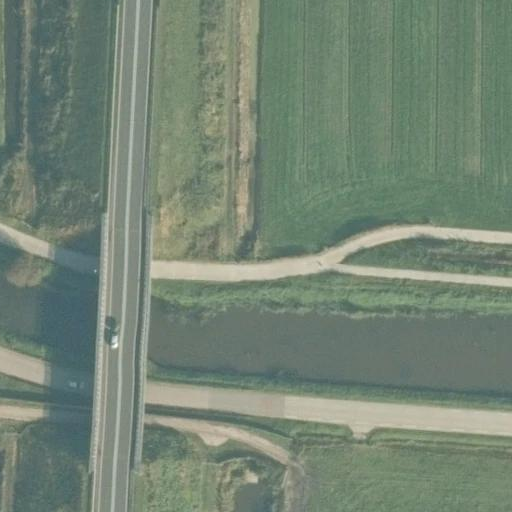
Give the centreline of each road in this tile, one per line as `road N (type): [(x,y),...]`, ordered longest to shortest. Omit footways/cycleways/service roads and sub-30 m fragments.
road 1 (secondary): [(511,423),(146,393),(0,358)]
road 2 (trunk): [(139,0),(115,511)]
road 3 (unclassified): [(0,232),(91,266),(260,275),(311,267)]
